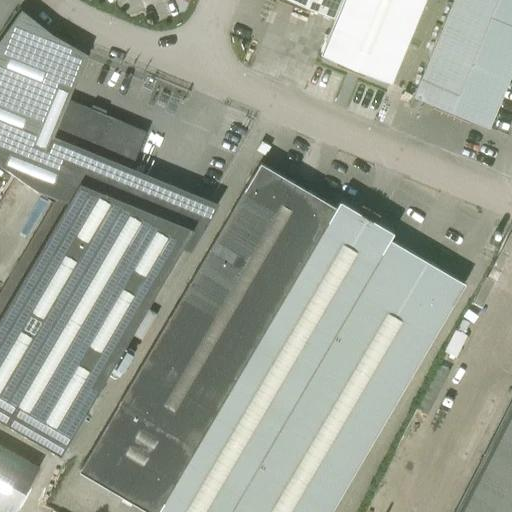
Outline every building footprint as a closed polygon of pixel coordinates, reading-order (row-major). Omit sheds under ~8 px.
[(297,0),(337,16),(343,0),(297,0)] [(392,81),(425,0),(343,0),(337,16),(322,52),(392,81)] [(511,0),(453,0),(416,94),(491,125),(511,74),(511,0)] [(0,38),(0,162),(0,164),(33,187),(64,209),(0,318),(0,418),(62,454),(195,227),(179,220),(186,202),(38,141),(76,49),(53,35),(20,10),(0,38)] [(130,174),(148,131),(64,96),(46,139),(130,174)] [(271,145),(263,140),(258,149),(266,154),(271,145)] [(261,161),(204,259),(143,363),(80,471),(151,511),(332,511),(350,482),(467,282),(391,237),(395,231),(378,221),(342,200),(338,206),(261,161)] [(511,224),(507,222),(474,303),(489,309),(511,252),(511,224)] [(511,511),(511,406),(457,511),(511,511)] [(0,511),(1,511),(13,511),(25,492),(38,467),(0,447),(0,511)]
